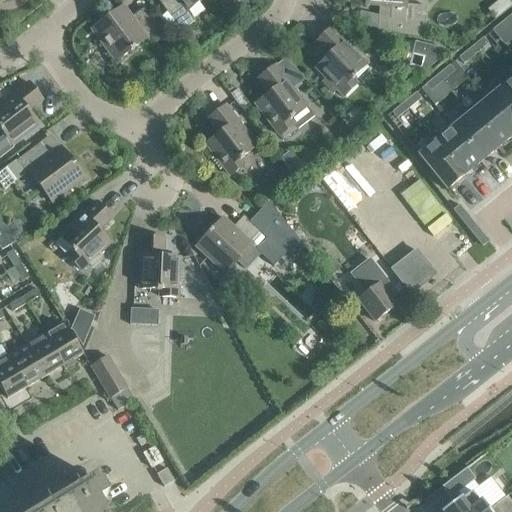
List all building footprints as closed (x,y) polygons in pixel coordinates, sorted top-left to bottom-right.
[(180,31),(193,22),(186,12),(201,0),(165,0),(160,4),(180,31)] [(424,24),(426,7),(405,5),(405,0),(365,0),(365,5),(381,6),(381,8),(383,11),(381,30),(423,40),(424,24)] [(496,17),(511,3),(511,1),(510,0),(500,0),(489,9),(496,17)] [(115,63),(146,39),(150,44),(163,34),(146,12),(137,19),(133,19),(132,19),(123,7),(91,31),(115,63)] [(511,14),(503,21),(508,27),(511,24),(511,14)] [(491,31),(496,37),(508,27),(503,21),(491,31)] [(319,40),(332,53),(315,69),(325,80),(322,83),(332,93),(335,90),(342,97),(356,84),(351,79),(366,64),(331,28),(319,40)] [(475,55),(487,45),(482,39),(470,49),(475,55)] [(426,70),(440,59),(442,49),(415,42),(412,54),(424,57),(421,68),(426,70)] [(463,65),(475,55),(470,49),(458,59),(463,65)] [(314,117),(306,106),(286,81),(275,66),(261,77),(273,91),(254,106),(279,137),(294,125),(297,129),(314,117)] [(449,66),(437,76),(442,82),(454,72),(449,66)] [(437,76),(424,86),(429,92),(442,82),(437,76)] [(511,101),(511,78),(501,88),(511,101)] [(0,157),(13,148),(11,146),(37,126),(27,113),(23,108),(38,97),(28,83),(13,94),(0,104),(0,157)] [(511,101),(501,88),(484,101),(511,135),(511,101)] [(415,93),(403,103),(408,109),(420,100),(415,93)] [(496,150),(511,136),(511,135),(484,101),(467,115),(496,150)] [(396,120),(408,109),(403,103),(391,113),(396,120)] [(256,147),(225,106),(212,116),(223,131),(205,145),(214,157),(210,160),(219,171),(222,168),(229,177),(244,165),(240,159),(256,147)] [(496,150),(467,115),(450,129),(479,164),(496,150)] [(462,177),(479,164),(450,129),(434,142),(462,177)] [(446,191),(462,177),(434,142),(417,156),(446,191)] [(0,186),(3,190),(21,177),(28,172),(52,204),(84,180),(60,148),(47,157),(46,156),(43,155),(36,146),(0,173),(0,186)] [(306,171),(298,162),(290,151),(279,159),(295,180),(306,171)] [(421,180),(402,194),(424,223),(442,210),(421,180)] [(107,215),(96,203),(59,237),(73,252),(67,257),(81,271),(88,264),(91,267),(102,258),(99,255),(110,244),(94,227),(107,215)] [(468,218),(458,206),(452,210),(462,223),(468,218)] [(456,259),(470,248),(446,217),(432,227),(456,259)] [(225,275),(251,246),(256,251),(267,239),(246,220),(239,228),(235,228),(234,229),(223,218),(195,248),(225,275)] [(478,230),(468,218),(462,223),(472,235),(478,230)] [(0,231),(6,242),(10,239),(12,238),(4,224),(0,226),(0,231)] [(478,230),(472,235),(482,247),(488,242),(478,230)] [(157,239),(141,238),(138,289),(159,290),(159,297),(178,298),(179,288),(183,288),(184,274),(179,274),(180,259),(157,258),(157,239)] [(14,269),(20,265),(12,251),(6,255),(14,269)] [(391,271),(410,295),(435,276),(415,251),(391,271)] [(22,282),(28,278),(20,265),(14,269),(22,282)] [(368,292),(355,275),(346,282),(359,299),(357,301),(374,323),(395,307),(378,284),(368,292)] [(26,304),(40,296),(36,290),(22,298),(26,304)] [(12,312),(13,312),(26,304),(22,298),(9,306),(12,312)] [(131,323),(158,323),(158,309),(132,308),(131,323)] [(63,323),(44,334),(65,370),(75,364),(73,360),(82,355),(63,323)] [(44,334),(25,345),(45,377),(62,367),(64,370),(65,370),(44,334)] [(7,356),(26,389),(45,377),(25,345),(7,356)] [(26,389),(7,356),(0,360),(0,388),(7,400),(26,389)] [(117,411),(133,401),(107,357),(90,367),(117,411)] [(151,469),(162,463),(153,448),(142,455),(151,469)] [(164,488),(174,482),(166,469),(156,476),(164,488)] [(466,469),(441,488),(450,499),(474,480),(466,469)] [(101,511),(111,505),(95,479),(40,511),(101,511)] [(485,511),(487,511),(479,501),(478,502),(471,493),(461,500),(460,498),(442,511),(485,511)]
